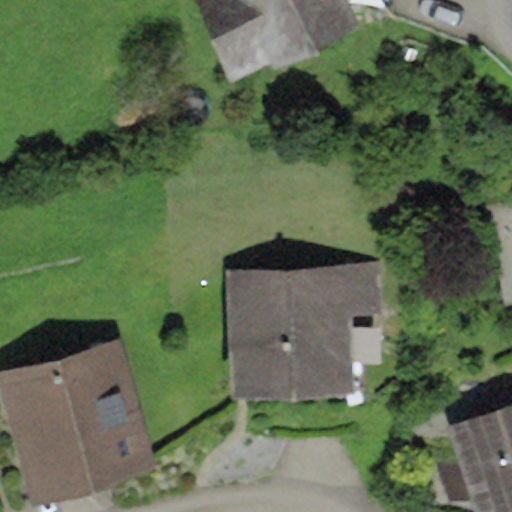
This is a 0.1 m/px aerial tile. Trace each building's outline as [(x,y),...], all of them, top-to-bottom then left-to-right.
[(196,0),(230,70),(353,11),(347,0),(196,0)] [(511,291),(511,199),(489,204),(505,293),(511,291)] [(380,263),(227,267),(230,381),(348,377),(347,308),(381,307),(380,263)] [(119,338),(0,369),(0,371),(32,490),(152,458),(119,338)] [(511,498),(511,397),(448,419),(479,509),(511,498)]
